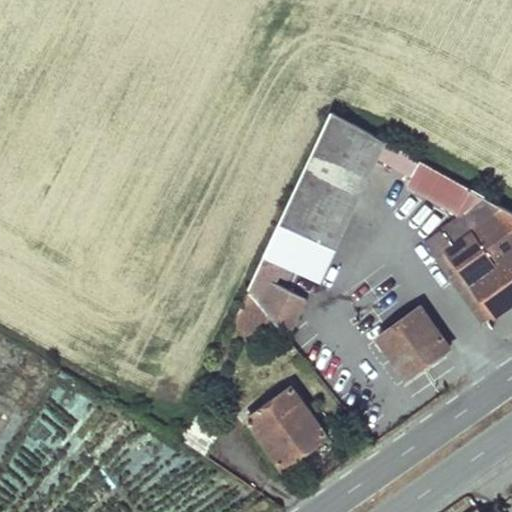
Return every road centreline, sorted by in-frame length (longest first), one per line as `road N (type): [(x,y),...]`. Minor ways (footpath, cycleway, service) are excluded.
road 1 (unknown): [(349,293),(363,256),(402,248),(496,389)]
road 2 (primary): [(511,378),(322,511)]
road 3 (primary): [(396,511),(511,431)]
